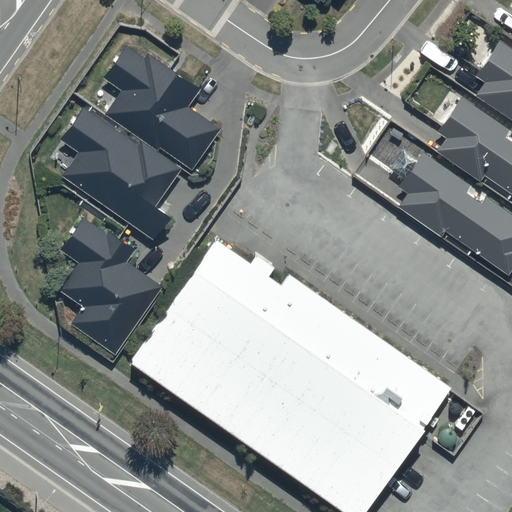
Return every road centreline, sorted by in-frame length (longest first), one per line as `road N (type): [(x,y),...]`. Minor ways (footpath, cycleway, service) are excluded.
road 1 (residential): [(200,0),(281,54),(308,61),(340,53),(391,0)]
road 2 (secondary): [(0,391),(172,511)]
